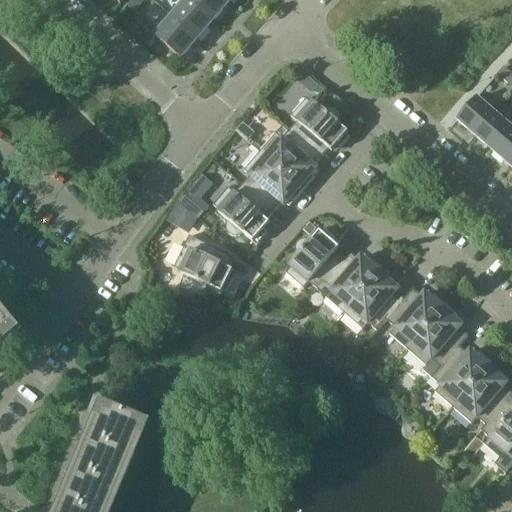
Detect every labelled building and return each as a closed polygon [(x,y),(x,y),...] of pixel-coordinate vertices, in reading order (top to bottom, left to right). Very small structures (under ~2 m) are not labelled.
[(134,13),(145,0),(131,0),(126,6),(134,13)] [(171,19),(198,42),(214,23),(188,0),(171,19)] [(187,0),(188,0),(214,23),(230,4),(224,0),(187,0)] [(171,19),(155,38),(181,61),(198,42),(171,19)] [(511,73),(504,67),(496,76),(511,89),(511,73)] [(476,100),(457,123),(475,139),(495,116),(476,100)] [(325,112),(324,113),(314,105),(313,106),(306,101),(291,118),(297,124),(290,133),(321,160),(326,154),(329,157),(338,147),(341,150),(350,140),(347,137),(349,135),(338,126),(339,125),(340,123),(341,121),(341,120),(341,118),(340,116),(339,115),(339,114),(337,112),(336,111),(335,111),(333,110),(331,110),(330,110),(328,111),(326,111),(325,112)] [(475,139),(494,155),(511,133),(511,130),(495,116),(475,139)] [(237,132),(249,142),(256,134),(244,123),(237,132)] [(260,154),(304,193),(315,181),(311,178),(317,171),(314,168),(321,160),(290,133),(282,141),(276,136),(260,154)] [(511,169),(511,133),(494,155),(511,170),(511,169)] [(243,187),(274,214),(282,206),(285,208),(290,202),(294,205),(304,193),(260,154),(244,173),(250,178),(243,187)] [(242,237),(243,236),(253,245),(255,243),(259,246),(268,235),(264,232),(270,225),(267,223),(274,214),(243,187),(235,196),(229,190),(214,208),(220,213),(218,214),(229,223),(228,225),(227,226),(226,228),(226,229),(226,231),(227,233),(227,234),(228,236),(230,237),(231,238),(232,238),(234,239),(236,239),(237,239),(239,239),(241,238),(242,237)] [(186,206),(191,200),(185,195),(181,201),(186,206)] [(320,234),(311,244),(310,243),(308,242),(307,242),(305,241),(304,241),(302,242),(301,242),(299,243),(298,244),(297,245),(296,247),(296,248),(295,250),(295,251),(295,253),(296,254),(297,256),(297,257),(299,258),(290,268),(291,270),(286,276),(304,291),(309,285),(318,292),(345,261),(336,253),(339,250),(332,245),(336,241),(325,232),(322,235),(320,234)] [(209,291),(210,290),(222,295),(223,293),(227,295),(233,283),(229,281),(233,273),(229,271),(235,260),(190,238),(174,270),(181,274),(181,275),(184,277),(181,285),(180,293),(201,295),(202,295),(203,295),(205,294),(206,294),(207,293),(208,292),(209,291)] [(344,316),(383,272),(371,261),(368,265),(361,259),(359,262),(350,255),(345,261),(318,292),(326,300),(344,316)] [(383,272),(344,316),(363,332),(369,326),(378,334),(387,323),(404,302),(396,295),(398,292),(392,286),(395,282),(383,272)] [(408,353),(447,308),(435,298),(431,301),(425,296),(422,299),(413,291),(404,302),(387,323),(395,330),(390,337),(408,353)] [(459,319),(447,308),(408,353),(426,369),(432,362),(441,370),(459,349),(460,349),(469,339),(459,331),(462,328),(455,322),(459,319)] [(0,348),(12,339),(0,324),(0,348)] [(432,380),(441,388),(435,394),(454,410),(492,366),(480,355),(477,359),(470,353),(468,356),(460,349),(459,349),(441,370),(432,380)] [(454,410),(472,426),(478,420),(486,427),(486,428),(509,402),(511,398),(511,394),(505,388),(507,385),(501,380),(504,376),(492,366),(454,410)] [(511,404),(509,402),(486,428),(486,427),(481,433),(490,441),(485,447),(500,460),(494,466),(506,476),(511,469),(511,459),(509,457),(511,454),(511,404)] [(110,511),(143,432),(93,411),(50,511),(110,511)]
